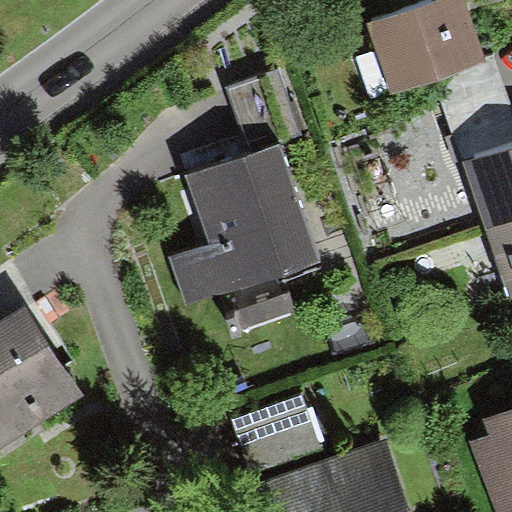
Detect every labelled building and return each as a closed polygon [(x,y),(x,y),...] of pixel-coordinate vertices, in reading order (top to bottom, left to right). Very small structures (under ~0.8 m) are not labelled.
[(471,0),(360,0),(384,74),(485,42),(471,0)] [(511,107),(457,125),(480,196),(511,186),(511,107)] [(174,148),(204,220),(158,239),(183,298),(317,243),(262,112),(174,148)] [(511,186),(480,196),(504,272),(511,269),(511,186)] [(0,423),(76,373),(12,278),(0,286),(0,423)] [(511,511),(511,379),(456,398),(493,511),(511,511)] [(254,462),(269,511),(409,511),(383,423),(254,462)]
